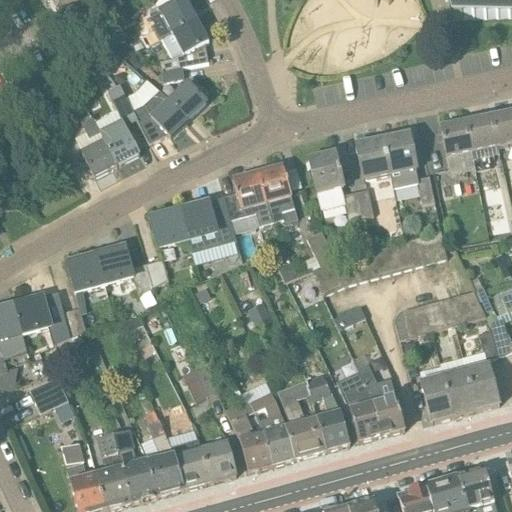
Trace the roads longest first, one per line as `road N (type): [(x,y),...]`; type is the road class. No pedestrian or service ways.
road 1 (tertiary): [(202,511),(263,490),(511,437)]
road 2 (residential): [(270,133),(116,204),(0,272)]
road 3 (residential): [(511,77),(270,133)]
road 4 (residential): [(227,0),(242,23),(270,133)]
